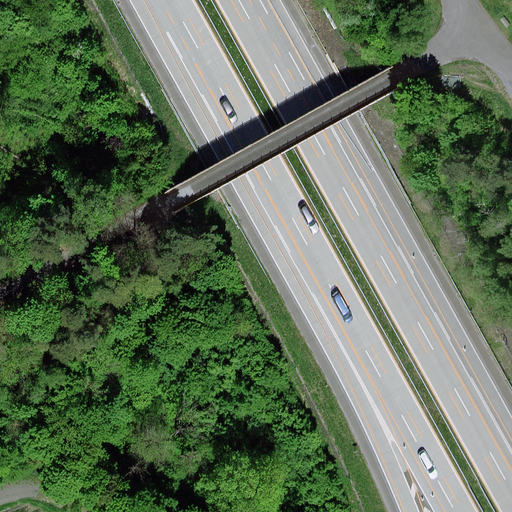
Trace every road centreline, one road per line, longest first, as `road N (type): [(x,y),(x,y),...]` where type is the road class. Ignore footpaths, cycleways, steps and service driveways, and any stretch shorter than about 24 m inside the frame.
road 1 (track): [(0,298),(479,27)]
road 2 (motorway): [(432,349),(238,0)]
road 3 (motorway): [(306,244),(455,511)]
road 4 (motorway): [(306,244),(318,323),(409,511)]
road 5 (motorway): [(171,0),(306,244)]
road 6 (motorway): [(511,492),(432,349)]
